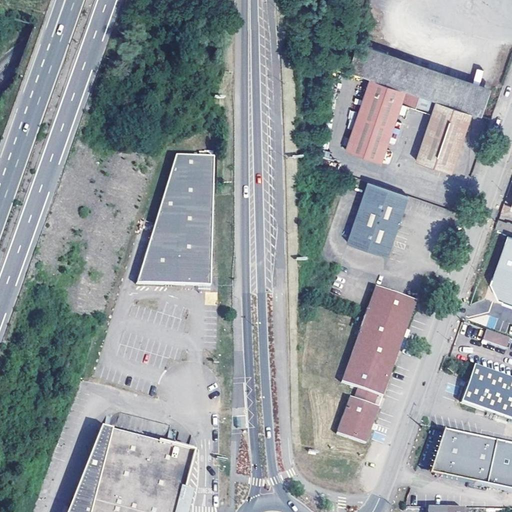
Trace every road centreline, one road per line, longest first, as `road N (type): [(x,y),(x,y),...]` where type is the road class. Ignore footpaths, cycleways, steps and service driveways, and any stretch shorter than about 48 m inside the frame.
road 1 (unclassified): [(511,124),(373,511)]
road 2 (motorway): [(0,300),(106,0)]
road 3 (secondary): [(249,0),(253,287)]
road 4 (secondary): [(284,504),(271,468),(261,296),(253,287)]
road 5 (secondary): [(253,287),(246,297),(253,507)]
road 6 (motorway): [(47,70),(0,206)]
